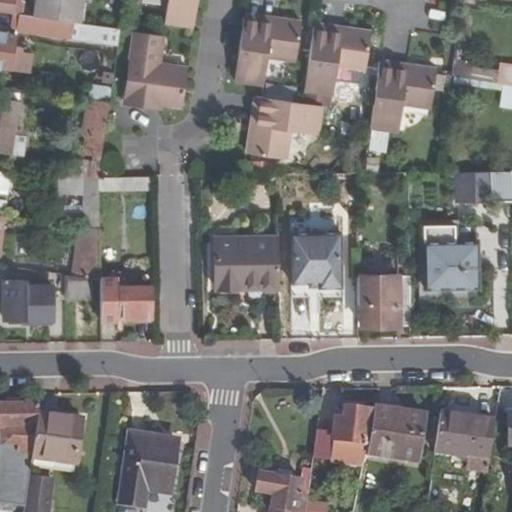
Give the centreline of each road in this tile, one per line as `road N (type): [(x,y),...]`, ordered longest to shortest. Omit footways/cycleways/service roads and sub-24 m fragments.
road 1 (residential): [(177,372),(171,151),(204,119),(221,0)]
road 2 (residential): [(511,366),(464,358),(339,361),(300,372),(228,373)]
road 3 (residential): [(177,372),(0,366)]
road 4 (residential): [(228,373),(209,511)]
